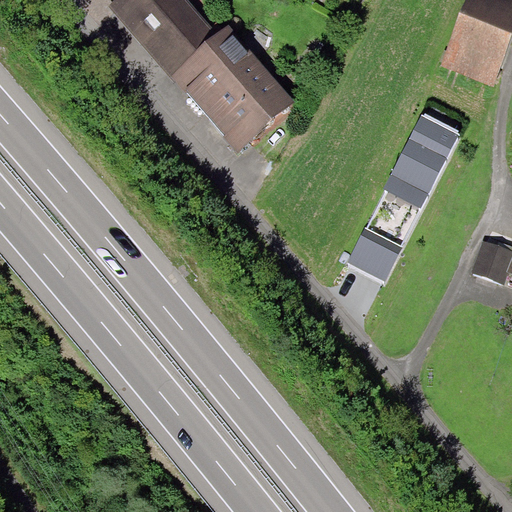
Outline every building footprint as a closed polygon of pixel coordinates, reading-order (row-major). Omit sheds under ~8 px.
[(181,0),(113,0),(110,3),(170,74),(213,37),(190,10),(181,0)] [(511,39),(511,0),(470,0),(444,65),(493,85),(511,39)] [(225,27),(213,37),(170,74),(230,144),(285,98),(225,27)] [(347,263),(384,283),(430,197),(462,136),(424,116),(347,263)] [(481,244),(471,276),(498,285),(509,253),(481,244)]
